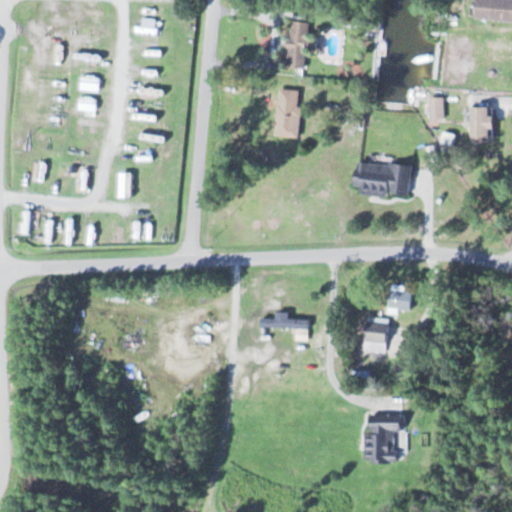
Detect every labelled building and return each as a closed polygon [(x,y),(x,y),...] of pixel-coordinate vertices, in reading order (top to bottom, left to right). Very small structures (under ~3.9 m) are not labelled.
[(511,0),(471,0),(471,21),(511,21),(511,0)] [(305,69),(305,22),(286,22),(286,69),(305,69)] [(297,139),(300,91),(278,89),(273,137),(297,139)] [(467,107),(467,140),(491,140),(491,107),(467,107)] [(80,135),(99,135),(99,120),(80,120),(80,135)] [(410,167),(354,161),(351,192),(406,198),(410,167)] [(46,164),(37,164),(38,187),(47,186),(46,164)] [(69,164),(60,164),(60,188),(69,188),(69,164)] [(132,185),(132,172),(118,172),(119,195),(128,195),(128,185),(132,185)] [(72,224),(64,224),(64,243),(72,243),(72,224)] [(413,312),(414,291),(387,290),(386,311),(413,312)] [(288,313),(273,313),(273,319),(258,319),(258,329),(310,329),(310,320),(288,320),(288,313)] [(361,350),(385,354),(390,321),(366,317),(361,350)] [(393,433),(398,433),(398,423),(362,423),(362,464),(393,464),(393,433)]
